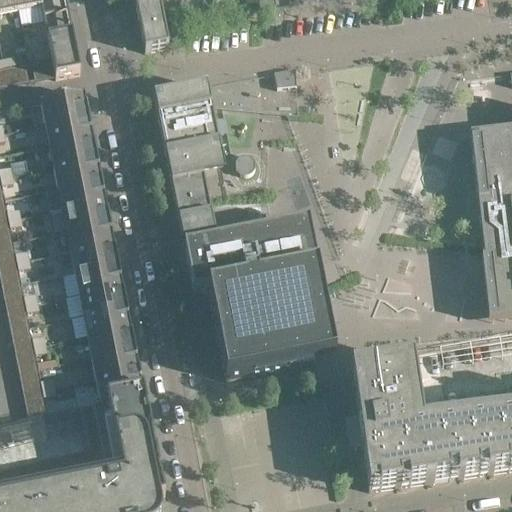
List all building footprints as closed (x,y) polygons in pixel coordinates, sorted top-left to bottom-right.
[(0,0),(0,17),(16,14),(13,0),(0,0)] [(13,0),(16,14),(40,10),(38,0),(13,0)] [(38,0),(40,10),(42,19),(66,14),(63,0),(38,0)] [(132,0),(144,55),(167,50),(156,0),(132,0)] [(231,12),(229,0),(228,0),(221,1),(223,13),(231,12)] [(223,13),(221,1),(213,3),(215,14),(223,13)] [(275,12),(274,4),(266,6),(267,14),(275,12)] [(267,14),(266,6),(258,7),(259,15),(267,14)] [(232,19),(231,12),(223,13),(225,21),(232,19)] [(225,21),(223,13),(215,14),(217,22),(225,21)] [(79,78),(66,14),(42,19),(48,53),(50,63),(54,83),(79,78)] [(190,27),(188,15),(180,16),(182,28),(190,27)] [(182,28),(180,16),(172,18),(174,30),(182,28)] [(50,63),(48,53),(30,56),(32,67),(50,63)] [(22,69),(20,58),(1,62),(3,72),(22,69)] [(296,91),(294,74),(276,77),(279,92),(296,91)] [(222,169),(206,90),(153,101),(180,238),(213,232),(201,173),(222,169)] [(88,121),(83,99),(40,108),(44,130),(88,121)] [(511,115),(510,116),(511,130),(511,133),(469,139),(487,296),(511,293),(511,115)] [(92,142),(88,121),(44,130),(48,151),(92,142)] [(96,163),(92,142),(48,151),(53,172),(96,163)] [(239,161),(238,162),(237,162),(237,163),(236,163),(236,164),(236,165),(235,165),(235,166),(235,167),(234,168),(234,169),(234,170),(234,171),(234,172),(235,172),(235,173),(235,174),(236,175),(236,176),(237,176),(237,177),(238,177),(238,178),(239,178),(240,179),(241,179),(242,179),(242,180),(243,180),(244,180),(245,180),(246,180),(247,179),(248,179),(249,179),(250,178),(251,178),(251,177),(252,177),(252,176),(253,176),(253,175),(254,174),(254,173),(254,172),(254,171),(255,171),(255,170),(255,169),(255,168),(254,168),(254,167),(254,166),(254,165),(253,165),(253,164),(253,163),(252,163),(251,162),(251,161),(250,161),(249,161),(249,160),(248,160),(247,160),(246,159),(245,159),(244,159),(243,159),(243,160),(242,160),(241,160),(240,160),(239,161)] [(100,185),(96,163),(53,172),(57,193),(100,185)] [(0,182),(13,180),(11,169),(0,170),(0,182)] [(16,191),(13,180),(0,182),(0,188),(1,194),(16,191)] [(104,206),(100,185),(57,193),(61,214),(104,206)] [(109,227),(104,206),(61,214),(65,236),(109,227)] [(22,222),(20,211),(5,214),(7,225),(22,222)] [(24,233),(22,222),(7,225),(10,236),(24,233)] [(113,248),(109,227),(65,236),(70,257),(113,248)] [(305,269),(298,234),(184,257),(192,299),(207,296),(225,384),(319,366),(300,270),(305,269)] [(117,269),(113,248),(70,257),(74,278),(117,269)] [(30,265),(28,253),(14,256),(16,268),(30,265)] [(33,276),(30,265),(16,268),(18,279),(33,276)] [(121,291),(117,269),(74,278),(78,299),(121,291)] [(125,312),(121,291),(78,299),(82,320),(125,312)] [(39,307),(37,296),(22,299),(24,310),(39,307)] [(349,380),(335,298),(314,302),(318,323),(333,320),(335,333),(317,336),(321,360),(329,358),(334,383),(349,380)] [(41,318),(39,307),(24,310),(26,321),(41,318)] [(130,333),(125,312),(82,320),(86,342),(130,333)] [(134,354),(130,333),(86,342),(91,363),(134,354)] [(47,349),(45,338),(30,341),(33,352),(47,349)] [(49,361),(47,349),(33,352),(35,363),(49,361)] [(138,375),(134,354),(91,363),(95,384),(138,375)] [(511,417),(422,430),(412,364),(350,373),(368,495),(511,473),(511,417)] [(142,397),(138,375),(95,384),(99,406),(142,397)] [(56,392),(53,381),(39,383),(41,395),(56,392)] [(58,403),(56,392),(41,395),(43,406),(58,403)] [(0,511),(159,511),(158,505),(164,504),(142,397),(99,406),(100,409),(0,433),(0,511)]
